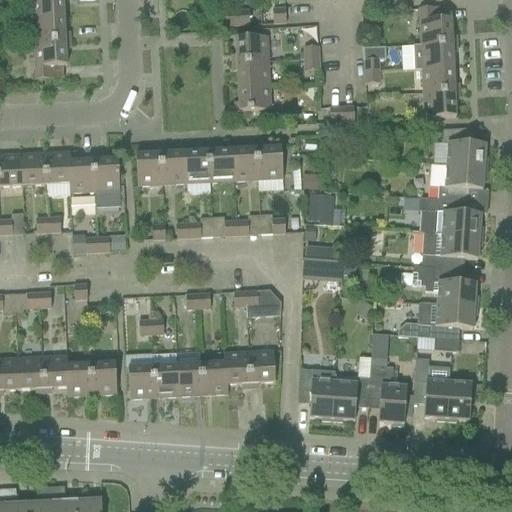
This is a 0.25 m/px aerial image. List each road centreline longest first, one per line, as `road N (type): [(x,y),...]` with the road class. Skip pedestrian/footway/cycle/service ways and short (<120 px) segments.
road 1 (residential): [(0,121),(108,117),(122,109),(130,95),(124,0)]
road 2 (tertiary): [(154,459),(360,471)]
road 3 (tertiary): [(0,450),(154,459)]
road 4 (tertiary): [(360,471),(506,492)]
road 5 (tertiary): [(507,469),(360,471)]
